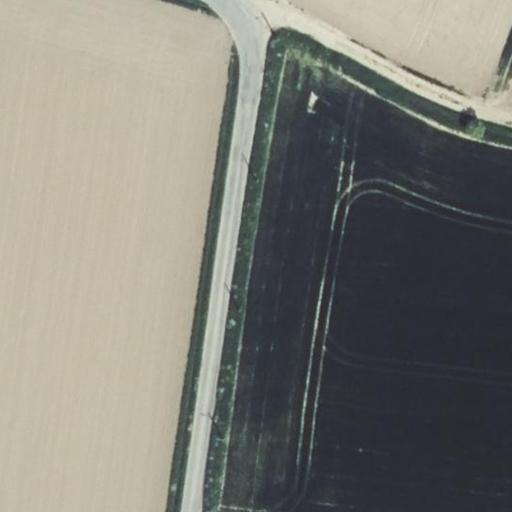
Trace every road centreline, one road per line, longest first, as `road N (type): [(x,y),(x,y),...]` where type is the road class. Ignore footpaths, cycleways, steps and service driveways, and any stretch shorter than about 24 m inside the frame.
road 1 (residential): [(220,0),(244,6),(183,511)]
road 2 (track): [(244,6),(484,131),(511,131)]
